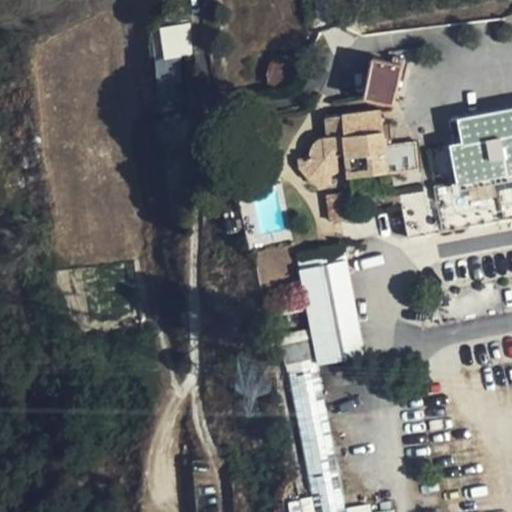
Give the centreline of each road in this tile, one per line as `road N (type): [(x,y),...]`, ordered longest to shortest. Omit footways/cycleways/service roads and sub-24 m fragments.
road 1 (residential): [(511,232),(401,255),(375,308),(402,511)]
road 2 (unknown): [(511,58),(414,24),(331,35),(325,0)]
